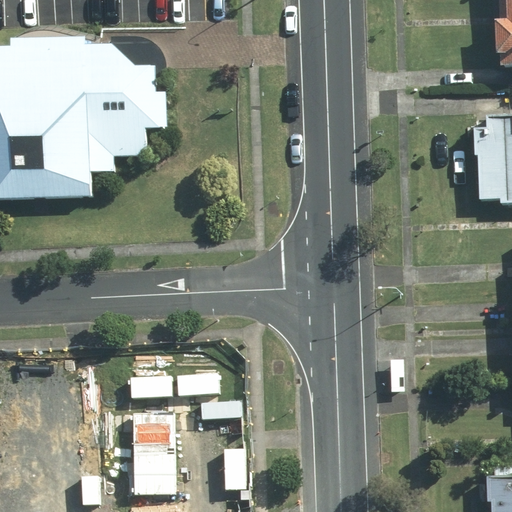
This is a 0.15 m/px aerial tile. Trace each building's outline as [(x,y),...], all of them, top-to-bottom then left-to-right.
[(500,64),(500,74),(511,73),(511,0),(498,0),(499,27),(494,27),(495,65),(500,64)] [(0,51),(0,204),(95,202),(95,180),(116,180),(115,157),(147,156),(146,131),(166,130),(165,96),(155,96),(154,69),(133,69),(114,48),(89,49),(89,40),(10,42),(11,51),(0,51)] [(478,162),(478,206),(499,205),(499,209),(511,209),(511,118),(486,118),(487,134),(472,134),(473,162),(478,162)] [(90,404),(70,404),(70,448),(106,447),(106,487),(140,487),(139,511),(204,511),(204,477),(192,477),(192,468),(168,469),(168,439),(152,439),(152,430),(131,430),(131,401),(120,401),(120,391),(90,391),(90,404)] [(511,511),(511,482),(486,483),(487,509),(491,508),(491,511),(511,511)]
